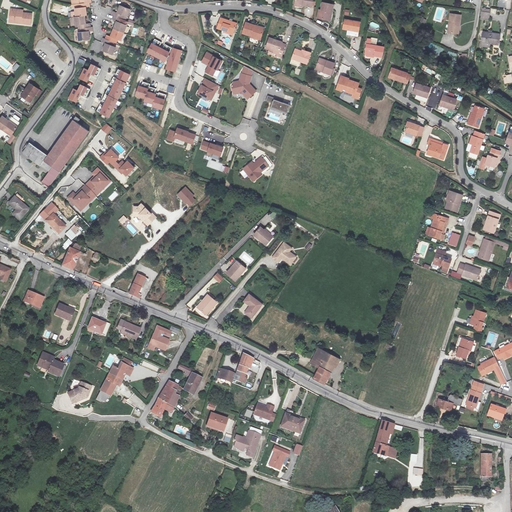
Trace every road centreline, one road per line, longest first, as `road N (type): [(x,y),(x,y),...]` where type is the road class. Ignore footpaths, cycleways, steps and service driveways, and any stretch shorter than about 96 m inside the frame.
road 1 (residential): [(511,206),(463,176),(455,130),(379,84),(320,33),(263,9),(164,6)]
road 2 (track): [(467,180),(203,41),(190,42)]
road 3 (residential): [(282,485),(142,422),(196,327)]
road 4 (tertiary): [(417,423),(363,408),(196,327)]
road 5 (residential): [(0,192),(22,136),(71,69),(72,56),(47,21),(48,0)]
road 6 (tertiary): [(196,327),(25,255)]
road 7 (residential): [(164,6),(166,30),(192,46),(182,108),(243,136)]
road 8 (unknown): [(9,247),(85,154),(122,183)]
road 9 (unknown): [(174,318),(256,227)]
